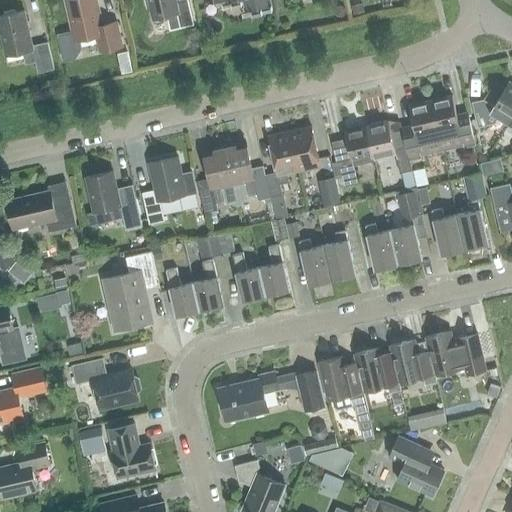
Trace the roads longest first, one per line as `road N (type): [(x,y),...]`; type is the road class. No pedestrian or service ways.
road 1 (residential): [(0,156),(408,61),(481,12)]
road 2 (residential): [(209,511),(184,405),(198,357),(511,277)]
